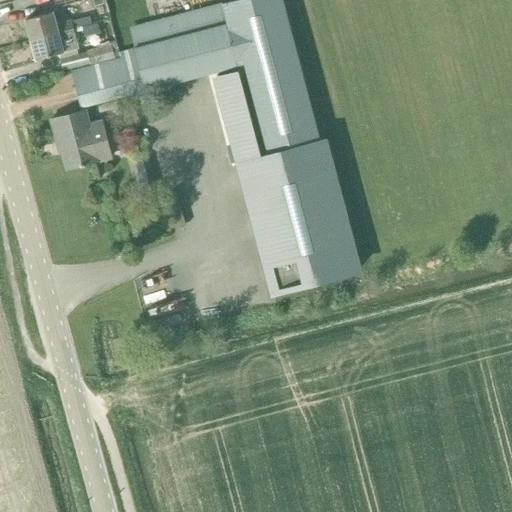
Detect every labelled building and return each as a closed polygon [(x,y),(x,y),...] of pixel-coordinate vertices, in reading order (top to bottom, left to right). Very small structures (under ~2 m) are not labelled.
[(90,65),(70,70),(80,108),(130,95),(131,99),(146,95),(145,91),(218,72),(219,75),(216,76),(234,145),(228,147),(232,161),(238,160),(274,296),(362,273),(328,142),(321,144),(283,0),(233,0),(129,27),(134,47),(119,51),(121,57),(119,57),(115,58),(90,65)] [(29,40),(71,29),(69,21),(54,25),(51,13),(24,20),(29,40)] [(89,16),(69,21),(71,29),(91,23),(89,16)] [(76,48),(73,36),(71,29),(29,40),(34,59),(76,48)] [(86,50),(59,58),(63,71),(90,65),(115,58),(110,44),(86,50)] [(116,104),(107,106),(111,121),(120,119),(116,104)] [(99,123),(86,126),(82,111),(50,119),(57,145),(60,144),(66,168),(78,165),(79,166),(83,165),(82,164),(95,161),(94,160),(108,157),(99,123)] [(149,157),(135,161),(138,172),(152,168),(149,157)]
